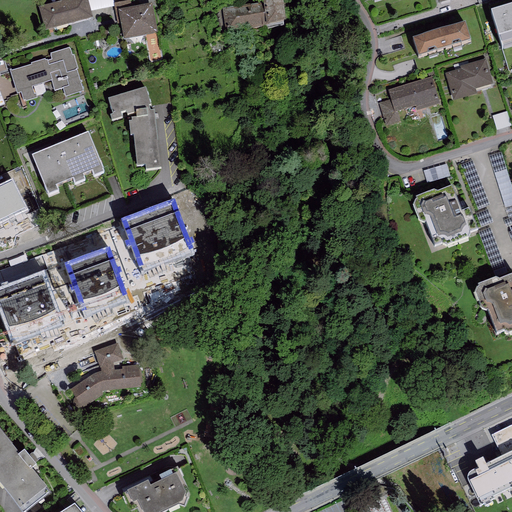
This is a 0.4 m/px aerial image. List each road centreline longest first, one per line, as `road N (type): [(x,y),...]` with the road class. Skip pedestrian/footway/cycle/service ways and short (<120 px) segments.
road 1 (residential): [(511,136),(401,170),(366,116),(371,33),(354,0)]
road 2 (residential): [(285,511),(511,403)]
road 3 (residential): [(0,392),(101,511)]
